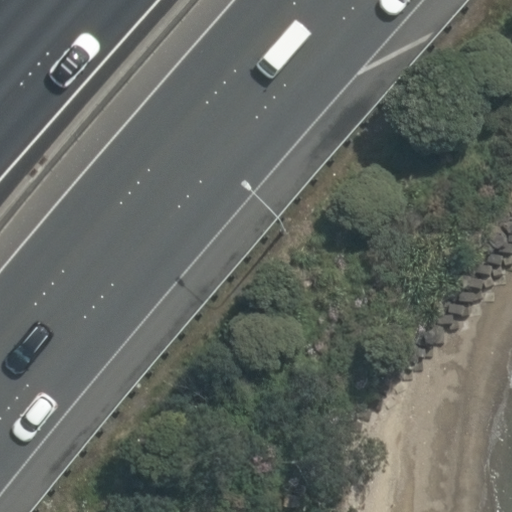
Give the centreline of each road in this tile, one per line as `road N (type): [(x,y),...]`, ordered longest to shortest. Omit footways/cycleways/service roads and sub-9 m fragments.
road 1 (motorway): [(302,0),(0,352)]
road 2 (motorway): [(0,115),(102,0)]
